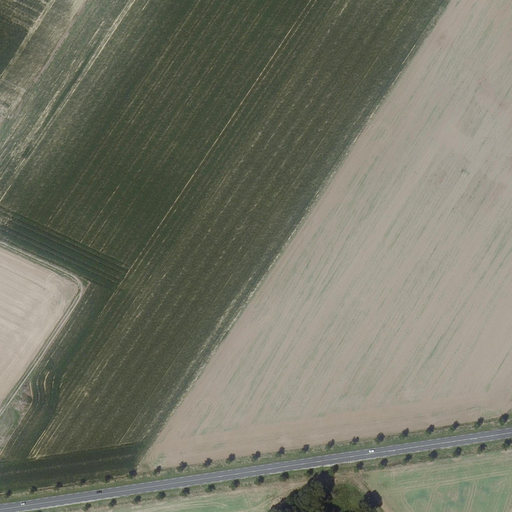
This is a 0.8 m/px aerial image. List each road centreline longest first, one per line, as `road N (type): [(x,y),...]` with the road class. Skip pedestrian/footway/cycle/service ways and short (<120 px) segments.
road 1 (primary): [(0,508),(511,432)]
road 2 (track): [(0,421),(80,285),(0,243)]
road 3 (track): [(0,137),(88,0)]
